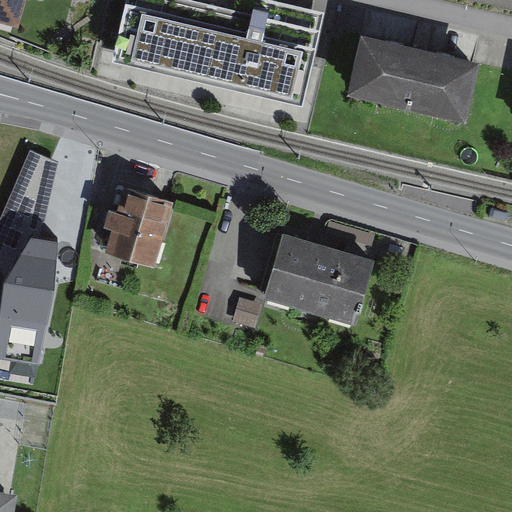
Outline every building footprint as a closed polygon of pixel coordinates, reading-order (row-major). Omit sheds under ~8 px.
[(0,0),(0,18),(14,22),(20,0),(0,0)] [(131,0),(117,63),(297,105),(317,18),(238,0),(131,0)] [(365,46),(354,96),(461,121),(473,71),(365,46)] [(91,163),(41,154),(27,231),(77,240),(91,163)] [(176,195),(114,178),(96,244),(157,261),(176,195)] [(368,262),(285,239),(269,299),(351,322),(368,262)] [(63,275),(1,263),(0,265),(0,321),(52,332),(63,275)] [(242,289),(238,312),(260,317),(265,293),(242,289)] [(0,511),(16,511),(22,483),(0,479),(0,511)]
